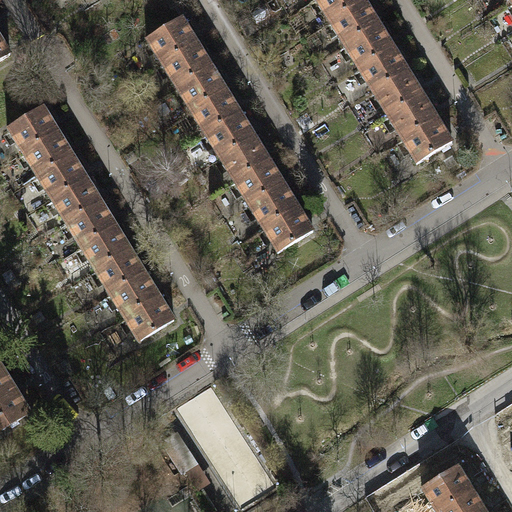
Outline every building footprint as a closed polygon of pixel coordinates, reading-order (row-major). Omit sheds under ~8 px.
[(359,0),(311,0),(325,23),(360,1),(359,0)] [(360,1),(325,23),(340,46),(375,25),(360,1)] [(193,42),(178,19),(143,40),(158,64),(193,42)] [(375,25),(340,46),(355,70),(390,48),(375,25)] [(207,66),(193,42),(158,64),(172,88),(207,66)] [(390,48),(355,70),(369,93),(404,72),(390,48)] [(222,90),(207,66),(172,88),(187,111),(222,90)] [(404,72),(369,93),(384,117),(419,95),(404,72)] [(236,113),(222,90),(187,111),(201,135),(236,113)] [(419,95),(384,117),(399,140),(434,119),(419,95)] [(54,131),(39,108),(3,129),(18,153),(54,131)] [(251,137),(236,113),(201,135),(215,159),(251,137)] [(434,119),(399,140),(413,164),(449,142),(434,119)] [(68,155),(54,131),(18,153),(32,177),(68,155)] [(265,161),(251,137),(215,159),(230,182),(265,161)] [(83,178),(68,155),(32,177),(47,200),(83,178)] [(280,184),(265,161),(230,182),(244,206),(280,184)] [(97,202),(83,178),(47,200),(61,224),(97,202)] [(294,208),(280,184),(244,206),(259,229),(294,208)] [(112,226),(97,202),(61,224),(76,248),(112,226)] [(309,232),(294,208),(259,229),(273,253),(309,232)] [(126,249),(112,226),(76,248),(90,271),(126,249)] [(141,273),(126,249),(90,271),(105,295),(141,273)] [(155,297),(141,273),(105,295),(119,319),(155,297)] [(170,320),(155,297),(119,319),(134,342),(170,320)] [(0,400),(11,394),(0,375),(0,400)] [(225,511),(272,487),(221,386),(173,410),(225,511)] [(0,429),(24,415),(11,394),(0,400),(0,429)] [(491,511),(469,473),(428,497),(436,511),(491,511)]
